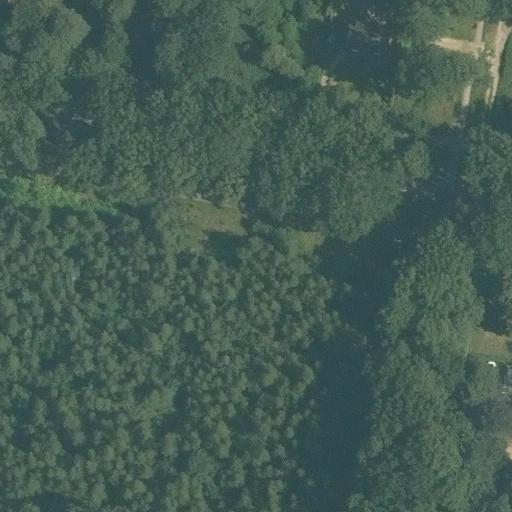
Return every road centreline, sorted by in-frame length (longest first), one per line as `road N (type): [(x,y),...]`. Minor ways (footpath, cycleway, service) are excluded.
road 1 (track): [(507,0),(448,350),(411,511)]
road 2 (secondary): [(511,201),(0,115)]
